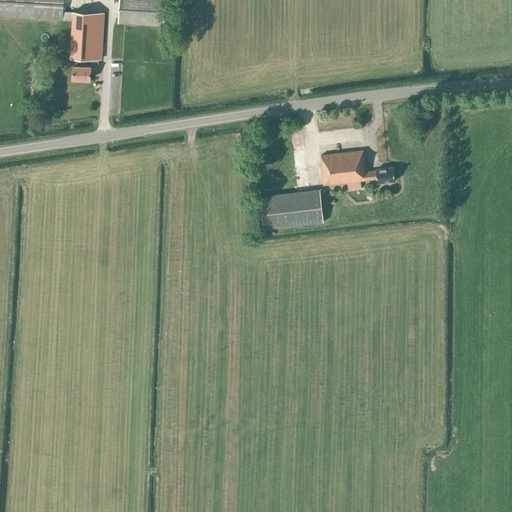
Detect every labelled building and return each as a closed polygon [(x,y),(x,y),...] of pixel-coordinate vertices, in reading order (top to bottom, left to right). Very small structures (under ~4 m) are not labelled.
[(0,0),(0,16),(72,20),(72,12),(63,12),(63,0),(0,0)] [(118,0),(117,23),(120,23),(164,26),(165,0),(118,0)] [(72,12),(72,20),(70,57),(76,58),(84,58),(101,59),(103,13),(72,12)] [(83,66),(84,58),(76,58),(76,66),(72,65),(72,79),(89,80),(90,66),(83,66)] [(363,150),(321,155),(322,163),(321,164),(324,185),(347,182),(348,191),(361,189),(360,180),(376,178),(377,183),(396,180),(394,166),(375,169),(376,170),(366,171),(363,150)] [(320,189),(262,196),(266,228),(324,221),(320,189)]
